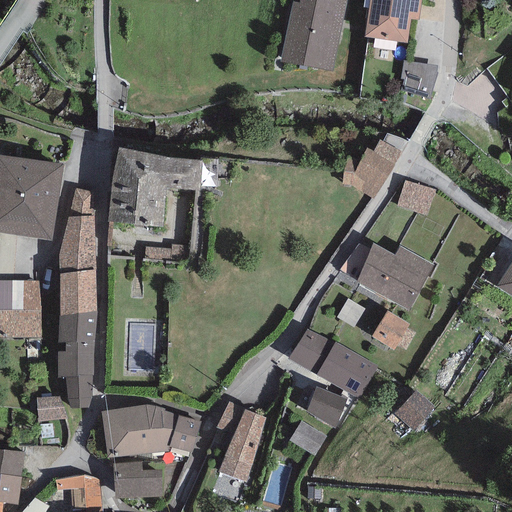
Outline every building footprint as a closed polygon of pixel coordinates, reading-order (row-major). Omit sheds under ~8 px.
[(347,1),(344,0),(298,0),(298,3),(292,2),(279,61),(332,73),(347,1)] [(369,0),(364,38),(406,44),(410,19),(417,21),(420,0),(369,0)] [(409,66),(406,91),(437,95),(440,70),(409,66)] [(379,140),(373,152),(394,164),(401,152),(379,140)] [(111,178),(107,222),(162,227),(165,187),(199,191),(202,161),(118,148),(111,178)] [(373,199),(394,164),(373,152),(366,148),(361,156),(346,155),(342,184),(350,185),(373,199)] [(63,165),(0,155),(0,233),(52,241),(63,165)] [(434,189),(402,180),(395,206),(427,215),(434,189)] [(88,191),(75,188),(58,254),(60,316),(96,312),(94,211),(89,209),(90,196),(88,191)] [(393,255),(372,243),(356,282),(408,311),(434,266),(399,246),(393,255)] [(511,261),(496,287),(511,296),(511,261)] [(43,285),(14,285),(14,314),(0,314),(0,344),(44,344),(43,285)] [(364,309),(347,299),(336,317),(354,327),(364,309)] [(96,312),(60,316),(58,316),(57,344),(57,378),(65,377),(66,400),(71,409),(87,408),(91,399),(91,376),(93,376),(96,312)] [(409,325),(386,312),(371,338),(393,351),(409,325)] [(334,344),(307,329),(288,359),(358,399),(377,366),(335,342),(334,344)] [(347,400),(315,387),(306,412),(334,429),(347,400)] [(415,390),(393,415),(413,433),(435,409),(415,390)] [(72,419),(62,398),(41,398),(43,420),(72,419)] [(229,402),(216,428),(234,434),(244,409),(245,408),(229,402)] [(101,412),(107,458),(167,451),(169,447),(178,416),(179,414),(146,405),(101,412)] [(265,418),(244,409),(234,434),(217,472),(246,483),(265,418)] [(200,423),(178,416),(169,447),(191,454),(200,423)] [(295,446),(320,459),(330,439),(305,426),(295,446)] [(24,452),(0,449),(0,511),(1,511),(2,503),(18,505),(24,452)] [(112,464),(114,500),(162,497),(161,471),(141,472),(141,463),(112,464)] [(55,481),(57,491),(69,489),(71,511),(101,511),(99,481),(84,476),(55,481)]
